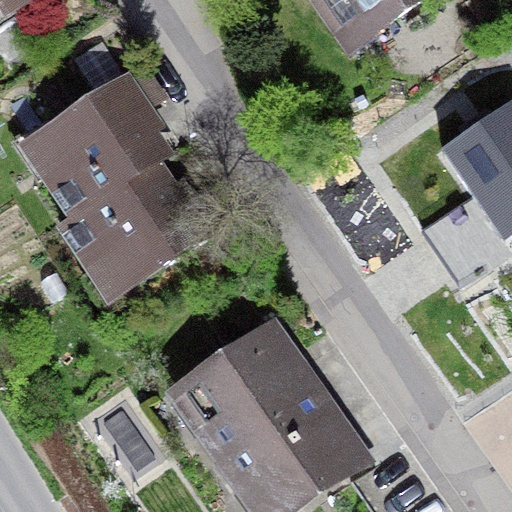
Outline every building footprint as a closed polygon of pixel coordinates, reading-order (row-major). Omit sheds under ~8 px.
[(0,0),(0,5),(8,18),(35,0),(0,0)] [(308,0),(310,3),(313,0),(316,0),(339,32),(333,36),(349,59),(379,40),(375,34),(423,0),(308,0)] [(63,231),(155,169),(127,128),(163,98),(146,72),(127,85),(124,81),(23,149),(73,222),(61,230),(63,231)] [(422,235),(460,291),(511,255),(506,246),(511,241),(511,107),(442,156),(473,200),(422,235)] [(156,171),(155,169),(63,231),(91,274),(107,264),(126,293),(212,236),(190,204),(170,217),(144,178),(156,171)] [(255,511),(293,511),(363,463),(272,332),(177,399),(255,511)]
